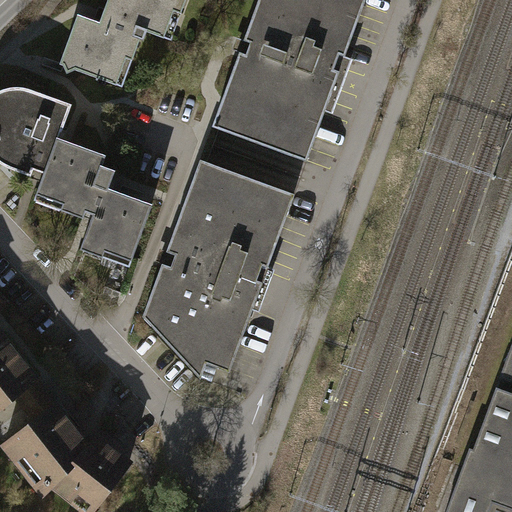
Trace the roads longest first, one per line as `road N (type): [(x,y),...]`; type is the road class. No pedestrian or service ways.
road 1 (residential): [(234,425),(262,392),(406,0)]
road 2 (residential): [(0,228),(185,424)]
road 3 (residential): [(185,424),(176,461),(208,483),(240,463),(234,425)]
